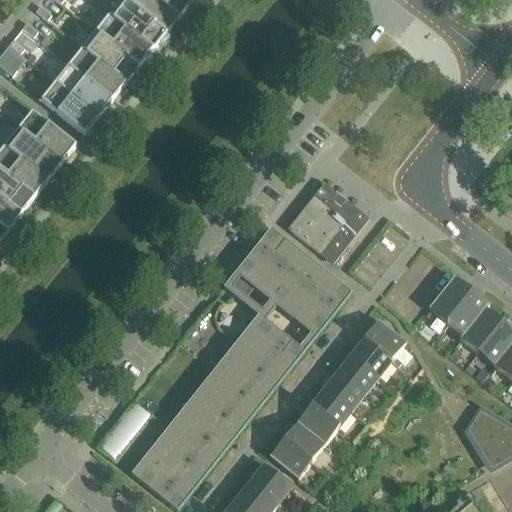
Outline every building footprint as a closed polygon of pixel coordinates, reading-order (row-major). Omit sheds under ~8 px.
[(65,3),(61,0),(49,0),(60,9),(65,3)] [(180,21),(154,0),(132,0),(128,6),(123,2),(122,3),(166,38),(180,21)] [(193,4),(188,0),(154,0),(180,21),(193,4)] [(166,38),(122,3),(109,20),(153,54),(166,38)] [(52,20),(40,11),(36,17),(47,26),(52,20)] [(153,54),(109,20),(96,37),(139,71),(153,54)] [(38,37),(27,28),(22,34),(33,43),(38,37)] [(139,71),(96,37),(82,53),(126,88),(139,71)] [(25,53),(13,45),(9,51),(20,59),(25,53)] [(126,88),(82,53),(69,70),(112,105),(126,88)] [(17,75),(0,61),(0,71),(12,81),(17,75)] [(112,105),(69,70),(55,87),(99,122),(112,105)] [(99,122),(55,87),(41,105),(85,140),(99,122)] [(76,151),(32,116),(18,134),(62,169),(76,151)] [(62,169),(18,134),(5,151),(48,186),(62,169)] [(48,186),(5,151),(0,156),(0,174),(35,202),(48,186)] [(35,202),(0,174),(0,202),(21,219),(35,202)] [(334,268),(370,223),(324,187),(287,234),(317,257),(318,256),(334,268)] [(21,219),(0,202),(0,229),(8,236),(21,219)] [(173,511),(180,511),(305,356),(352,298),(271,233),(239,274),(279,306),(137,483),(173,511)] [(446,327),(471,295),(454,282),(429,313),(446,327)] [(460,345),(489,309),(471,295),(446,327),(462,340),(459,344),(460,345)] [(477,358),(503,326),(487,314),(490,310),(489,309),(460,345),(477,358)] [(407,348),(379,326),(365,343),(393,365),(407,348)] [(494,372),(511,349),(511,333),(503,326),(477,358),(494,372)] [(393,365),(365,343),(351,360),(379,382),(393,365)] [(511,385),(511,383),(511,349),(494,372),(511,385)] [(379,382),(351,360),(338,377),(366,399),(379,382)] [(366,399),(338,377),(324,394),(352,416),(366,399)] [(352,416),(324,394),(310,411),(339,434),(352,416)] [(339,434),(310,411),(297,428),(325,451),(339,434)] [(511,434),(480,415),(467,435),(475,447),(491,473),(511,460),(511,434)] [(325,451),(297,428),(283,445),(311,468),(325,451)] [(311,468),(283,445),(269,462),(298,485),(311,468)] [(292,492),(264,470),(250,487),(278,509),(292,492)] [(275,511),(278,509),(250,487),(236,504),(245,511),(275,511)]
